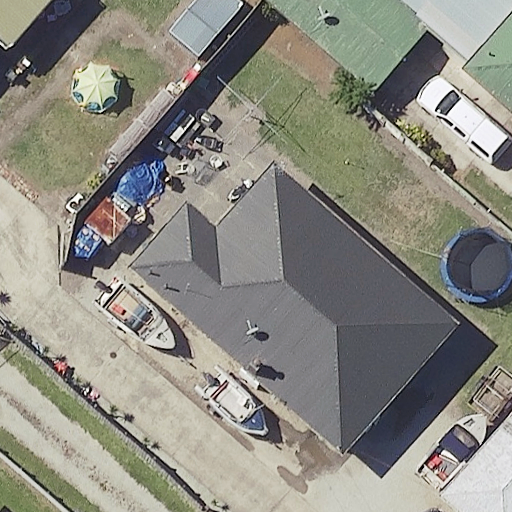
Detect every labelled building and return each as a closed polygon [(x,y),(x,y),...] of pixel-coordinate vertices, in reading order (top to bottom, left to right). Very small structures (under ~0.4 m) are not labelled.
[(0,0),(0,58),(5,63),(59,0),(0,0)] [(431,30),(395,0),(253,0),(371,100),(431,30)] [(511,17),(460,79),(511,123),(511,17)] [(185,209),(124,279),(345,468),(458,336),(267,172),(214,234),(185,209)] [(511,511),(511,418),(434,508),(438,511),(511,511)]
